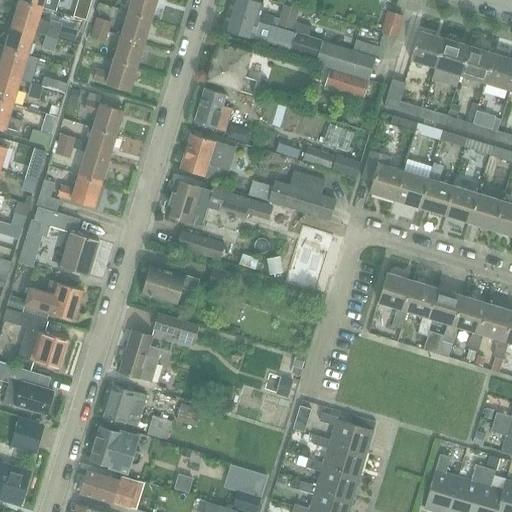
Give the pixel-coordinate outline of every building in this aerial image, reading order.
[(20,0),(12,24),(36,31),(46,34),(59,38),(63,23),(51,20),(50,22),(40,19),(44,7),(20,0)] [(19,0),(20,0),(44,7),(57,11),(60,0),(19,0)] [(131,0),(127,13),(152,20),(157,0),(131,0)] [(254,0),(232,0),(229,11),(308,35),(310,26),(296,21),(300,8),(284,3),(280,17),(275,16),(275,15),(262,11),(265,3),(254,0)] [(382,32),(390,34),(397,36),(403,14),(389,10),(382,32)] [(317,60),(315,64),(329,69),(370,81),(377,57),(353,49),(323,40),(324,40),(308,35),(229,11),(224,28),(291,49),(290,51),(317,60)] [(127,13),(120,35),(145,43),(152,20),(127,13)] [(113,21),(97,16),(91,37),(106,41),(113,21)] [(12,24),(5,48),(29,55),(36,31),(12,24)] [(420,30),(411,60),(436,67),(432,79),(433,79),(445,37),(420,30)] [(54,51),(59,38),(46,34),(42,48),(54,51)] [(120,35),(114,55),(139,62),(145,43),(120,35)] [(445,37),(433,79),(458,86),(470,45),(445,37)] [(357,39),(353,49),(377,57),(380,47),(380,46),(357,39)] [(207,79),(242,90),(254,94),(258,81),(244,77),(253,49),(235,43),(234,46),(219,41),(216,53),(213,54),(211,60),(212,64),(207,79)] [(470,45),(458,86),(461,75),(486,83),(495,53),(470,45)] [(5,48),(0,65),(0,72),(22,79),(29,55),(5,48)] [(511,57),(495,53),(486,83),(511,90),(511,87),(511,57)] [(130,90),(139,62),(114,55),(109,71),(97,68),(94,79),(130,90)] [(36,69),(32,82),(52,88),(56,76),(47,73),(48,73),(36,69)] [(328,78),(326,86),(364,97),(370,81),(329,69),(326,78),(328,78)] [(0,72),(0,98),(15,103),(22,79),(0,72)] [(385,105),(422,116),(424,108),(401,100),(406,82),(393,78),(385,105)] [(52,88),(32,82),(28,96),(39,99),(44,86),(52,88)] [(73,87),(69,100),(78,102),(82,90),(77,88),(73,87)] [(206,87),(196,121),(217,128),(226,131),(227,129),(234,108),(224,105),(228,94),(206,87)] [(0,125),(7,128),(19,131),(22,120),(11,117),(15,103),(0,98),(0,125)] [(96,114),(92,128),(117,135),(124,110),(99,102),(99,103),(88,99),(84,110),(96,114)] [(452,104),(449,115),(456,117),(460,106),(452,104)] [(424,108),(422,116),(446,123),(449,115),(424,108)] [(47,114),(41,131),(51,134),(57,117),(47,114)] [(391,124),(416,131),(419,123),(394,115),(391,124)] [(449,115),(446,123),(471,131),(474,123),(456,117),(449,115)] [(496,117),(492,128),(499,130),(503,119),(499,118),(496,117)] [(419,123),(416,131),(440,139),(443,130),(419,123)] [(474,123),(471,131),(497,139),(499,130),(492,128),(474,123)] [(230,124),(227,137),(239,140),(242,128),(230,124)] [(74,147),(86,151),(110,158),(117,135),(92,128),(88,141),(77,137),(62,132),(59,143),(74,147)] [(41,131),(33,129),(29,140),(48,146),(52,135),(51,134),(41,131)] [(196,130),(194,134),(192,133),(181,168),(205,175),(209,164),(230,170),(237,147),(203,136),(204,132),(196,130)] [(443,130),(440,139),(465,146),(468,138),(443,130)] [(511,134),(499,130),(497,139),(511,143),(511,134)] [(468,138),(465,146),(490,154),(493,145),(468,138)] [(59,143),(55,153),(71,158),(74,147),(59,143)] [(511,151),(493,145),(490,154),(511,160),(511,151)] [(305,155),(304,159),(331,168),(335,155),(308,146),(305,155)] [(35,147),(26,176),(38,180),(47,150),(35,147)] [(371,149),(362,178),(373,182),(370,191),(395,199),(405,168),(390,164),(393,156),(371,149)] [(86,151),(78,175),(102,182),(110,158),(86,151)] [(337,154),(332,170),(355,178),(361,162),(337,154)] [(429,176),(420,206),(444,214),(454,184),(440,180),(445,165),(434,162),(430,176),(429,176)] [(405,168),(395,199),(420,206),(429,176),(405,168)] [(263,183),(259,197),(331,219),(337,199),(322,194),(326,180),(295,170),(290,184),(276,179),(274,186),(263,183)] [(72,199),(95,206),(102,182),(78,175),(74,187),(62,184),(58,195),(72,199)] [(22,189),(34,193),(38,180),(26,176),(22,189)] [(56,182),(45,179),(37,204),(57,210),(61,200),(51,197),(56,182)] [(166,200),(164,207),(167,211),(166,214),(193,222),(202,225),(208,207),(218,210),(219,207),(220,204),(225,190),(223,189),(212,186),(211,189),(204,187),(177,179),(171,199),(166,200)] [(454,184),(444,214),(469,222),(479,191),(454,184)] [(220,204),(219,207),(245,216),(248,216),(249,213),(270,219),(274,206),(274,205),(253,199),(253,198),(225,190),(220,204)] [(479,191),(469,222),(494,229),(503,199),(479,191)] [(511,201),(503,199),(494,229),(511,234),(511,201)] [(61,212),(39,206),(34,220),(27,242),(38,245),(41,235),(48,236),(51,225),(56,227),(61,212)] [(15,212),(11,225),(23,228),(27,215),(15,212)] [(20,237),(23,228),(11,225),(8,234),(5,233),(2,245),(17,250),(20,238),(20,237)] [(303,225),(285,283),(315,292),(333,235),(303,225)] [(70,230),(60,265),(89,274),(99,239),(70,230)] [(221,258),(225,243),(182,230),(178,245),(221,258)] [(242,253),(238,264),(255,270),(259,258),(242,253)] [(280,256),(267,259),(269,274),(283,272),(280,256)] [(1,258),(0,261),(0,270),(10,273),(13,261),(1,258)] [(195,290),(198,280),(151,265),(142,292),(177,303),(183,286),(195,290)] [(233,291),(238,274),(214,267),(209,284),(233,291)] [(0,283),(6,285),(10,273),(0,270),(0,283)] [(378,302),(379,302),(398,308),(393,325),(403,328),(408,311),(405,309),(414,280),(388,272),(378,302)] [(24,304),(22,312),(47,319),(49,312),(51,312),(75,320),(85,289),(77,286),(60,281),(50,278),(47,290),(30,285),(25,299),(24,304)] [(408,311),(423,316),(418,333),(428,336),(433,319),(433,318),(430,317),(439,287),(414,280),(405,309),(408,311)] [(448,323),(443,340),(442,340),(438,353),(449,357),(458,326),(459,326),(455,325),(464,295),(439,287),(430,317),(433,318),(433,319),(448,323)] [(459,326),(458,326),(473,331),(468,348),(479,351),(484,334),(480,333),(489,303),(464,295),(455,325),(459,326)] [(484,334),(499,339),(494,355),(504,359),(509,342),(509,341),(505,340),(511,319),(511,309),(489,303),(480,333),(484,334)] [(7,308),(4,319),(21,325),(27,326),(18,356),(24,358),(60,369),(69,339),(45,332),(48,320),(47,319),(22,312),(7,308)] [(199,326),(159,313),(155,328),(179,335),(177,341),(193,346),(199,326)] [(119,371),(134,376),(152,381),(163,348),(151,345),(154,336),(132,330),(126,349),(124,349),(121,358),(123,359),(119,371)] [(468,349),(465,359),(475,361),(476,355),(477,352),(468,349)] [(294,367),(292,373),(302,376),(303,371),(304,370),(302,369),(305,358),(296,355),(293,367),(294,367)] [(0,360),(0,379),(9,382),(4,401),(16,404),(47,414),(54,390),(48,388),(51,376),(35,371),(31,383),(23,380),(16,378),(19,368),(18,368),(18,366),(0,360)] [(281,376),(275,393),(288,397),(294,380),(281,376)] [(104,415),(138,426),(148,395),(114,384),(104,415)] [(182,403),(177,420),(197,426),(202,409),(182,403)] [(301,405),(294,428),(306,432),(312,408),(301,405)] [(486,408),(483,416),(492,419),(494,410),(486,408)] [(335,425),(330,439),(329,442),(367,453),(374,429),(338,419),(339,416),(323,411),(320,420),(335,425)] [(497,411),(494,420),(511,425),(511,414),(511,416),(497,411)] [(173,420),(153,415),(148,434),(167,439),(173,420)] [(15,431),(11,444),(36,452),(40,438),(45,424),(20,416),(15,431)] [(511,450),(511,425),(494,420),(491,430),(506,435),(503,448),(511,450)] [(91,459),(112,465),(111,467),(127,472),(130,463),(136,464),(140,462),(142,455),(140,451),(134,449),(138,436),(122,431),(121,434),(101,427),(91,459)] [(477,431),(474,443),(482,445),(485,433),(477,431)] [(323,462),(322,467),(360,478),(367,453),(329,442),(330,439),(316,434),(313,443),(328,448),(323,462)] [(183,447),(181,454),(190,457),(192,450),(183,447)] [(425,507),(441,511),(446,511),(460,475),(446,471),(451,456),(441,453),(425,507)] [(490,455),(486,467),(495,469),(498,458),(490,455)] [(321,471),(316,485),(315,489),(353,501),(360,478),(322,467),(323,462),(309,457),(309,458),(306,466),(321,471)] [(0,497),(6,500),(20,503),(29,472),(13,467),(0,462),(0,497)] [(231,464),(227,475),(240,479),(237,490),(238,490),(261,497),(268,476),(231,464)] [(460,475),(446,511),(471,511),(486,467),(477,464),(472,479),(460,475)] [(486,467),(471,511),(497,511),(504,488),(492,484),(496,469),(495,469),(486,467)] [(81,492),(114,502),(124,505),(132,478),(121,474),(120,480),(88,470),(81,492)] [(293,478),(291,487),(299,489),(301,480),(293,478)] [(504,488),(497,511),(511,511),(511,479),(507,478),(504,488)] [(310,508),(308,511),(309,511),(349,511),(353,501),(315,489),(316,485),(301,480),(299,489),(314,493),(310,508)] [(238,490),(234,504),(257,511),(261,497),(238,490)] [(204,511),(237,511),(238,510),(208,500),(204,511)] [(309,511),(308,511),(310,508),(295,503),(292,511),(309,511)]
